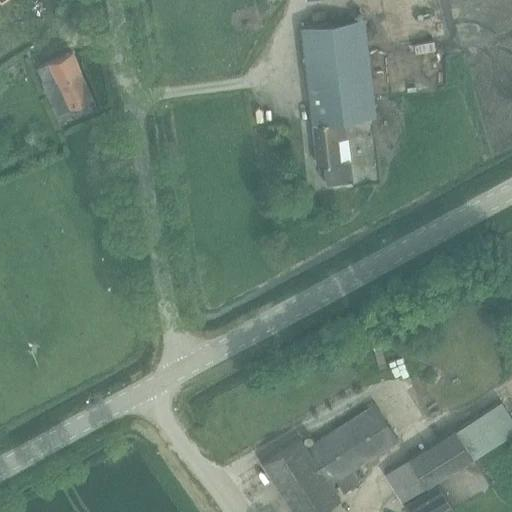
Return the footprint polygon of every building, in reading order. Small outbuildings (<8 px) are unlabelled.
[(348,118),(374,115),(363,17),(300,24),(309,102),(346,98),(348,118)] [(436,31),(438,42),(457,39),(455,28),(436,31)] [(71,51),(36,67),(43,81),(55,75),(63,93),(50,99),(57,114),(93,98),(87,86),(79,69),(80,69),(71,51)] [(346,98),(309,102),(313,139),(307,139),(308,145),(314,145),(316,162),(322,162),(324,182),(351,179),(346,136),(344,119),(348,118),(346,98)] [(511,420),(501,403),(385,473),(401,500),(511,433),(511,420)] [(335,479),(398,439),(375,404),(313,443),(316,448),(309,452),(300,438),(262,462),(294,511),(319,511),(339,499),(326,478),(332,474),(335,479)] [(344,492),(360,482),(352,470),(336,480),(344,492)] [(409,511),(451,511),(455,510),(438,483),(404,503),(409,511)]
